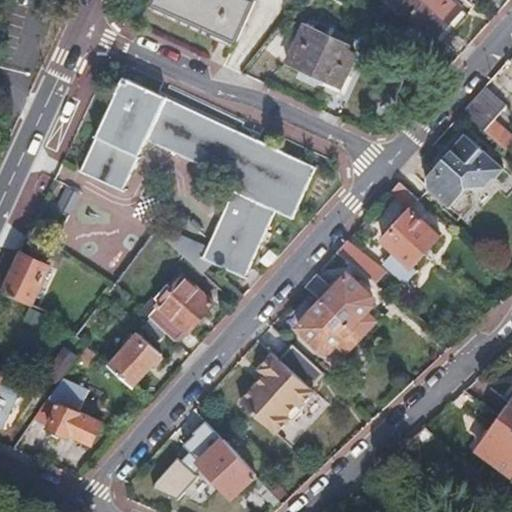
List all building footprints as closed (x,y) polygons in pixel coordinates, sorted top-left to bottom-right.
[(154,0),(153,3),(235,40),(253,0),(154,0)] [(450,0),(399,0),(395,5),(433,38),(460,9),(450,0)] [(305,23),(286,61),(339,85),(354,52),(346,48),(347,44),(305,23)] [(148,142),(190,162),(237,183),(203,258),(212,262),(245,277),(276,211),(292,218),(315,167),(124,78),(81,167),(125,189),(148,142)] [(486,85),(463,110),(506,149),(511,142),(511,133),(495,118),(506,106),(486,85)] [(437,171),(424,185),(447,205),(463,188),(485,186),(486,178),(495,177),(504,167),(466,132),(433,167),(437,171)] [(190,162),(157,234),(206,276),(212,262),(203,258),(237,183),(190,162)] [(420,182),(424,185),(437,171),(433,167),(420,182)] [(400,180),(391,191),(411,208),(420,198),(400,180)] [(440,235),(411,208),(382,240),(394,250),(412,266),(413,265),(422,256),(430,247),(440,235)] [(349,237),(337,250),(377,282),(386,270),(349,237)] [(430,247),(422,256),(426,259),(434,251),(430,247)] [(412,266),(394,250),(384,262),(407,282),(418,270),(413,265),(412,266)] [(4,292),(32,304),(49,266),(22,254),(4,292)] [(319,270),(307,283),(328,303),(363,333),(376,318),(366,309),(377,296),(353,275),(341,289),(319,270)] [(169,280),(142,310),(149,317),(167,333),(174,340),(185,329),(188,331),(213,303),(183,276),(174,285),(169,280)] [(363,333),(328,303),(303,331),(311,338),(320,345),(328,352),(337,342),(348,350),(363,333)] [(158,342),(167,333),(149,317),(141,326),(158,342)] [(174,340),(177,342),(188,331),(185,329),(174,340)] [(127,345),(110,365),(132,385),(161,353),(138,333),(133,338),(129,334),(123,341),(127,345)] [(315,350),(320,345),(311,338),(307,343),(315,350)] [(325,370),(293,341),(279,357),(273,351),(259,366),(265,372),(240,400),(276,432),(288,418),(295,418),(303,409),(303,403),(315,389),(311,385),(325,370)] [(74,365),(80,356),(68,347),(49,374),(61,382),(64,378),(74,365)] [(22,384),(0,373),(0,427),(2,429),(22,384)] [(90,389),(64,378),(61,382),(43,407),(36,417),(35,418),(51,425),(50,427),(70,436),(71,432),(94,442),(103,422),(80,411),(90,389)] [(511,413),(509,412),(482,445),(511,470),(511,413)] [(272,504),(278,499),(206,420),(182,442),(231,496),(250,481),(272,504)] [(282,504),(278,499),(272,504),(276,509),(282,504)]
